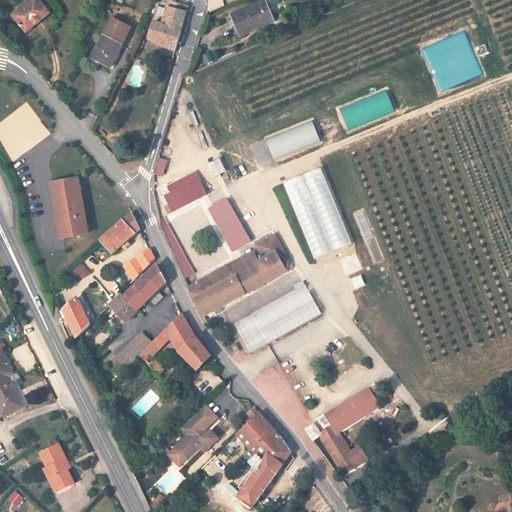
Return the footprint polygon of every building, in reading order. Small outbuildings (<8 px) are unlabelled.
[(13,16),(26,33),(49,14),(47,11),(51,8),(44,1),(41,4),(37,0),(32,0),(30,2),(29,1),(19,9),(20,10),(13,16)] [(154,22),(150,38),(158,41),(176,48),(180,33),(186,13),(188,6),(174,2),(169,1),(162,25),(154,22)] [(274,22),(265,1),(231,15),(240,36),(274,22)] [(103,37),(92,59),(101,63),(110,68),(121,46),(130,29),(112,19),(103,37)] [(175,51),(176,48),(158,41),(157,45),(175,51)] [(90,58),(88,62),(99,67),(101,63),(92,59),(90,58)] [(258,172),(215,69),(186,82),(228,184),(258,172)] [(388,92),(340,106),(347,127),(395,113),(388,92)] [(312,119),(266,138),(274,159),(321,140),(312,119)] [(156,174),(163,176),(166,159),(159,158),(156,174)] [(283,184),(314,260),(352,244),(321,168),(283,184)] [(168,186),(172,193),(187,185),(199,179),(195,172),(168,186)] [(79,179),(52,184),(62,239),(89,234),(79,179)] [(196,202),(207,196),(199,179),(187,185),(196,202)] [(174,213),(196,202),(187,185),(172,193),(165,196),(174,213)] [(168,216),(174,213),(165,196),(160,199),(168,216)] [(226,199),(213,206),(238,250),(251,242),(226,199)] [(213,206),(208,209),(233,252),(238,250),(213,206)] [(132,213),(101,241),(113,254),(123,245),(125,247),(130,242),(129,240),(140,230),(132,213)] [(161,229),(169,246),(177,242),(168,226),(161,229)] [(203,318),(286,272),(281,264),(288,260),(275,236),(256,246),(264,259),(261,260),(265,268),(262,269),(258,262),(251,249),(240,255),(242,258),(188,288),(194,300),(203,318)] [(169,246),(177,263),(185,258),(177,242),(169,246)] [(145,270),(155,260),(150,250),(137,258),(145,270)] [(177,263),(184,280),(194,274),(185,258),(177,263)] [(76,270),(83,278),(89,272),(81,265),(76,270)] [(125,323),(167,283),(157,265),(124,297),(122,294),(109,306),(125,323)] [(293,286),(296,291),(305,286),(303,281),(293,286)] [(251,353),(321,314),(305,286),(296,291),(235,325),(251,353)] [(77,298),(63,310),(77,338),(90,325),(77,298)] [(186,360),(190,363),(197,370),(211,356),(195,337),(189,329),(182,314),(152,343),(146,350),(140,356),(146,362),(151,355),(153,356),(170,338),(179,353),(186,360)] [(117,358),(127,368),(140,356),(146,350),(152,343),(142,332),(117,358)] [(231,346),(235,354),(240,351),(236,344),(231,346)] [(2,351),(0,352),(0,408),(4,416),(29,404),(2,351)] [(155,360),(149,366),(160,376),(166,371),(155,360)] [(375,385),(320,420),(314,424),(305,430),(313,441),(320,436),(344,475),(368,460),(360,447),(351,453),(338,432),(379,406),(375,400),(382,396),(375,385)] [(205,405),(203,407),(213,418),(215,420),(217,418),(205,405)] [(168,455),(179,466),(187,459),(200,447),(204,452),(218,439),(210,431),(207,435),(205,437),(199,431),(201,428),(213,418),(203,407),(181,428),(188,435),(176,447),(168,455)] [(254,418),(259,413),(255,408),(249,412),(254,418)] [(252,508),(291,453),(280,437),(259,413),(254,418),(237,435),(257,456),(249,463),(254,468),(243,483),(240,481),(232,493),(252,508)] [(215,420),(213,418),(201,428),(203,431),(215,420)] [(201,428),(199,431),(205,437),(207,435),(203,431),(201,428)] [(49,441),(53,448),(41,453),(48,467),(44,469),(57,495),(75,487),(64,466),(68,464),(58,445),(55,438),(49,441)] [(224,465),(215,456),(202,469),(211,478),(224,465)]
